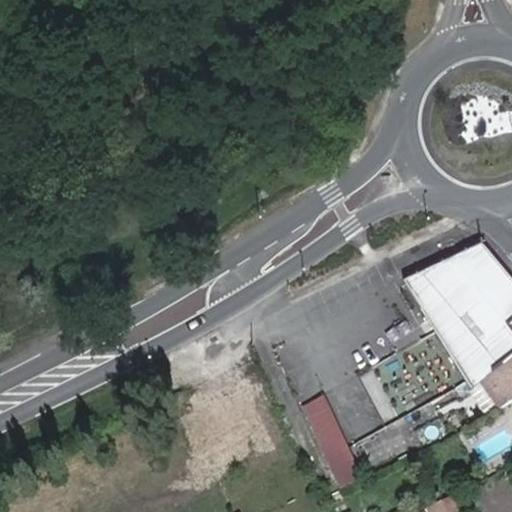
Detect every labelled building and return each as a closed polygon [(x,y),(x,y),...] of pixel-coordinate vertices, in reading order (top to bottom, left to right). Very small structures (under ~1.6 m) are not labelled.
[(506,370),(511,365),(511,328),(511,327),(511,325),(511,281),(483,250),(408,285),(440,335),(437,337),(474,393),(481,388),(486,384),(506,370)] [(511,405),(511,377),(506,370),(486,384),(491,391),(499,387),(511,405)] [(481,388),(500,414),(511,406),(511,405),(499,387),(491,391),(486,384),(481,388)] [(194,406),(211,447),(249,431),(232,390),(194,406)] [(345,492),(366,481),(332,412),(340,408),(334,396),(305,411),(345,492)]
